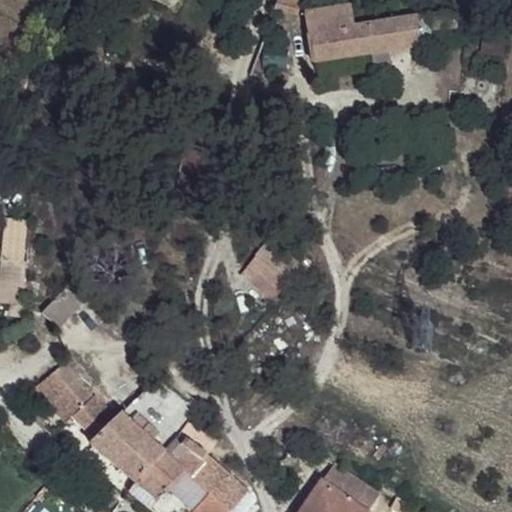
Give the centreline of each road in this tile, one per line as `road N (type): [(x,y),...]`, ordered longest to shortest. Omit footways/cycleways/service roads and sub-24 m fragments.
road 1 (track): [(267,0),(253,24),(237,98),(202,321),(214,380),(268,511)]
road 2 (unknown): [(124,380),(78,351),(20,397),(0,400)]
